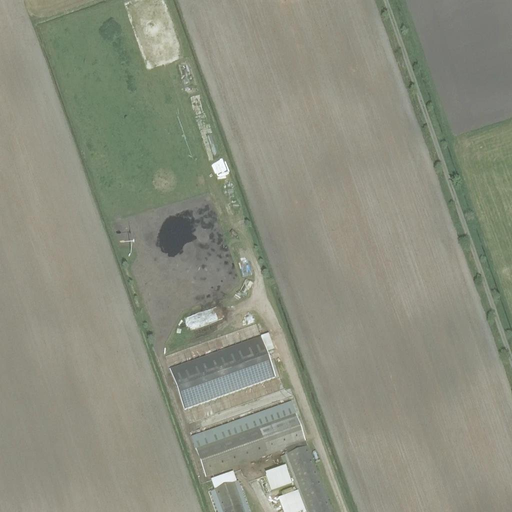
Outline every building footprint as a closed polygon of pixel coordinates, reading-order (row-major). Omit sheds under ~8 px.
[(193,329),(224,318),(219,306),(189,317),(193,329)] [(208,357),(169,370),(184,411),(222,397),(275,378),(266,352),(261,338),(208,357)] [(195,450),(205,479),(268,456),(285,450),(305,443),(295,415),(257,428),(195,450)] [(304,511),(331,511),(307,448),(283,457),(304,511)] [(244,511),(235,483),(213,491),(220,511),(244,511)]
